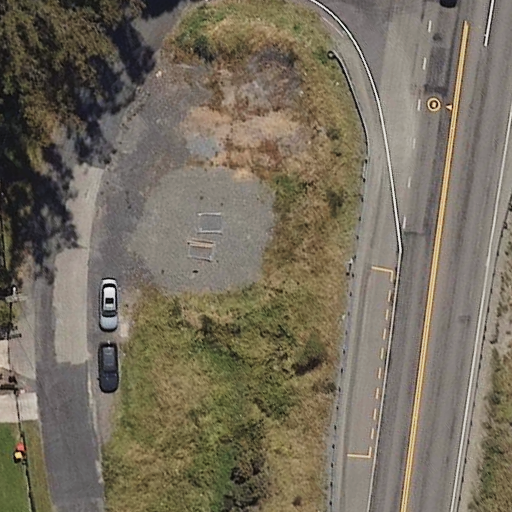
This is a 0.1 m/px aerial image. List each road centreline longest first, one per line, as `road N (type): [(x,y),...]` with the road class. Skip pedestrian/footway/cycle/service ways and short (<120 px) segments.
road 1 (secondary): [(141,0),(91,112),(61,245),(58,350),(80,511)]
road 2 (trunk): [(465,0),(403,511)]
